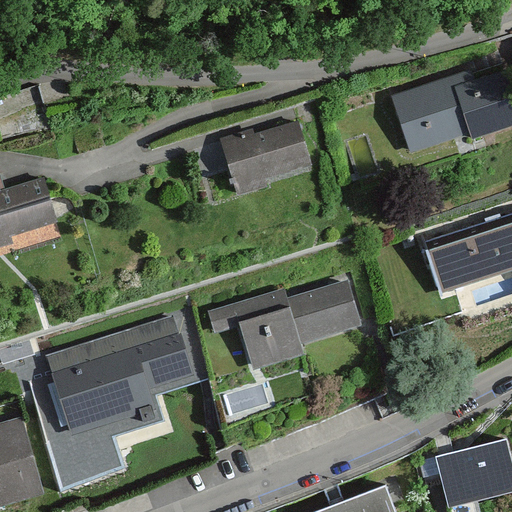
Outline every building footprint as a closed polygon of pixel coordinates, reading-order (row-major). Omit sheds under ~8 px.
[(511,62),(395,100),(415,162),(511,130),(511,62)] [(228,144),(244,199),(322,177),(306,121),(228,144)] [(0,199),(0,258),(66,233),(46,182),(0,199)] [(511,221),(429,244),(444,299),(511,280),(511,221)] [(290,287),(212,313),(222,344),(244,336),(261,387),(317,368),(312,353),(370,334),(352,282),(294,301),(290,287)] [(181,331),(65,371),(79,411),(102,403),(114,436),(165,419),(158,400),(200,386),(181,331)] [(0,511),(13,511),(51,501),(27,419),(0,427),(0,440),(1,443),(0,443),(0,511)] [(445,505),(511,485),(511,472),(501,434),(431,454),(445,505)] [(396,511),(385,484),(315,511),(396,511)]
